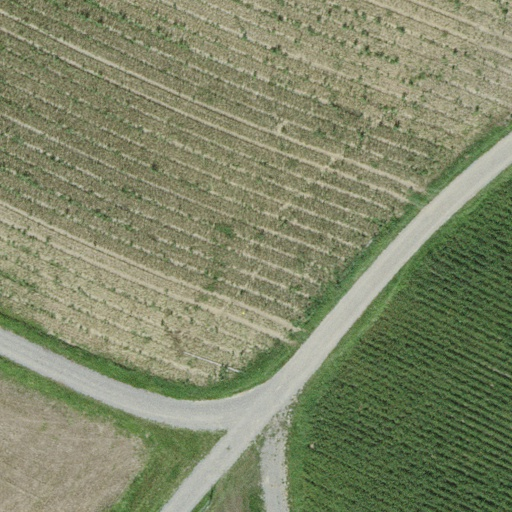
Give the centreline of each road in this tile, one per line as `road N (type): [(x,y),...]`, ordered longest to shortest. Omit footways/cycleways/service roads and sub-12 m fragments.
road 1 (track): [(276,399),(387,266),(511,151)]
road 2 (track): [(276,399),(227,412),(174,412),(107,398),(0,344)]
road 3 (track): [(276,399),(183,511)]
